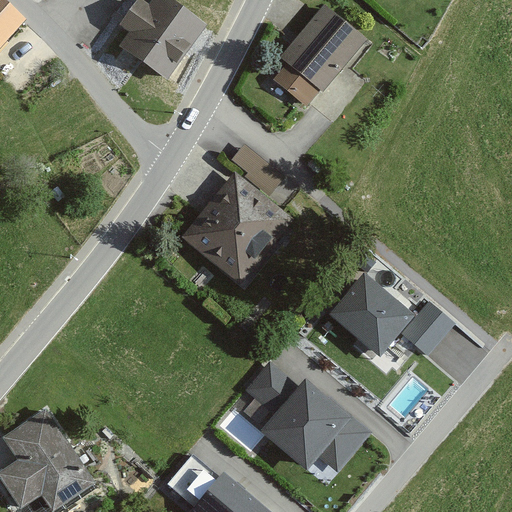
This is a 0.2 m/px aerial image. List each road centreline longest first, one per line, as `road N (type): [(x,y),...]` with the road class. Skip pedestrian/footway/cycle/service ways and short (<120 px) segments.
road 1 (residential): [(168,162),(0,374)]
road 2 (residential): [(373,511),(511,348)]
road 3 (residential): [(168,162),(30,0)]
road 4 (residential): [(257,0),(168,162)]
